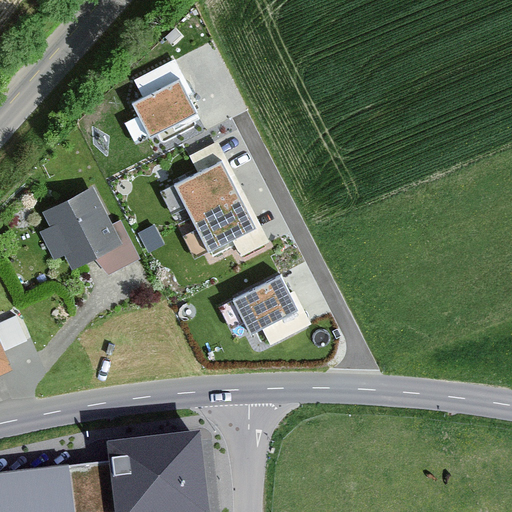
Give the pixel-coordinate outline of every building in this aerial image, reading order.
[(178,79),(131,104),(149,138),(196,113),(178,79)] [(239,117),(220,122),(231,163),(250,158),(239,117)] [(222,161),(173,184),(192,221),(240,198),(222,161)] [(83,189),(42,210),(70,262),(111,241),(83,189)] [(255,228),(240,198),(192,221),(208,252),(255,228)] [(278,274),(232,297),(250,334),(297,310),(278,274)] [(0,330),(0,375),(17,368),(0,330)] [(112,460),(0,472),(0,511),(77,511),(117,507),(117,511),(213,511),(204,428),(109,439),(112,460)]
